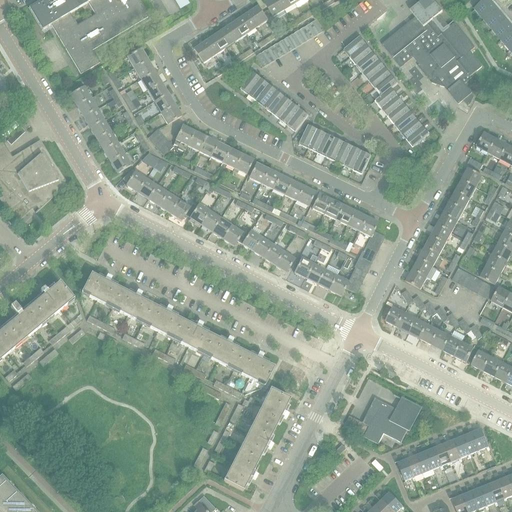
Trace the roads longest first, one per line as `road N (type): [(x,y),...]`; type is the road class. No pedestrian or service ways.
road 1 (residential): [(212,12),(163,48),(200,113),(373,201)]
road 2 (tertiary): [(358,333),(104,204)]
road 3 (residential): [(104,204),(0,27)]
road 4 (residential): [(358,333),(279,503)]
road 5 (tertiary): [(511,413),(358,333)]
road 6 (residential): [(414,221),(471,122),(488,116),(511,128)]
road 7 (residential): [(320,57),(295,76),(294,87),(351,133),(377,125)]
